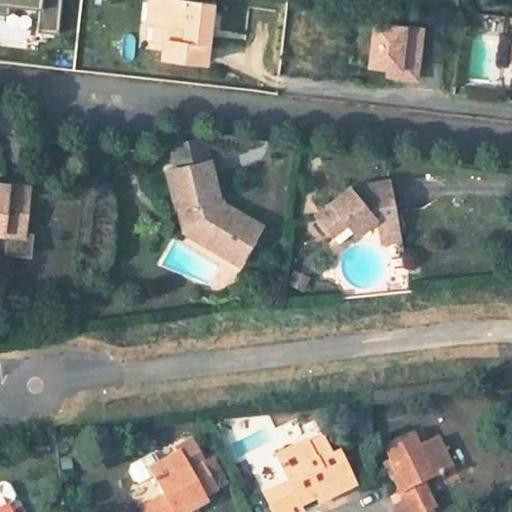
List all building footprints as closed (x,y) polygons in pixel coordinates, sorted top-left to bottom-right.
[(55,30),(57,0),(0,0),(0,3),(37,6),(35,28),(55,30)] [(154,26),(156,0),(148,0),(146,25),(154,26)] [(161,61),(204,66),(209,6),(156,0),(154,26),(164,27),(162,44),(161,61)] [(381,77),(418,77),(418,20),(362,20),(362,65),(381,65),(381,77)] [(162,44),(164,27),(154,26),(152,43),(162,44)] [(173,168),(208,159),(201,136),(167,145),(173,168)] [(173,168),(166,170),(175,206),(185,204),(193,235),(221,252),(232,233),(249,243),(261,225),(219,200),(208,159),(173,168)] [(0,231),(4,232),(2,252),(28,254),(29,233),(20,233),(25,185),(0,182),(0,231)] [(316,217),(342,250),(376,222),(380,243),(401,239),(391,183),(355,190),(352,188),(316,217)] [(183,238),(193,235),(185,204),(175,206),(183,238)] [(232,233),(221,252),(238,262),(249,243),(232,233)] [(397,511),(428,511),(436,508),(423,483),(451,468),(436,438),(418,448),(410,434),(383,448),(391,462),(398,477),(390,481),(398,496),(391,500),(397,511)] [(261,498),(267,511),(298,511),(297,508),(311,501),(308,496),(316,492),(321,503),(353,489),(338,456),(329,460),(321,442),(306,449),(304,445),(272,460),(284,487),(261,498)] [(136,510),(136,511),(188,511),(190,511),(186,504),(195,499),(216,488),(202,462),(186,471),(176,452),(145,470),(160,497),(136,510)] [(383,466),(390,481),(398,477),(391,462),(383,466)] [(186,504),(190,511),(199,507),(195,499),(186,504)]
